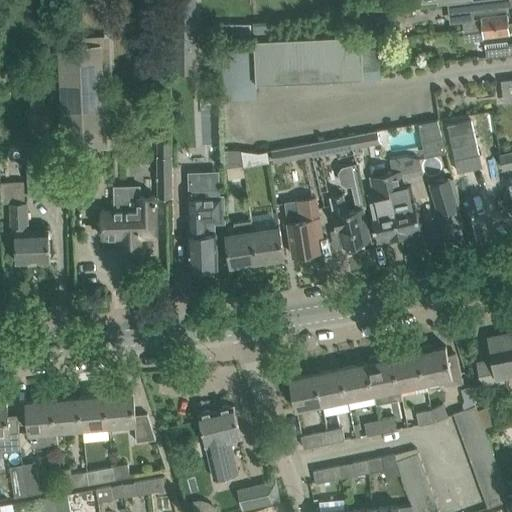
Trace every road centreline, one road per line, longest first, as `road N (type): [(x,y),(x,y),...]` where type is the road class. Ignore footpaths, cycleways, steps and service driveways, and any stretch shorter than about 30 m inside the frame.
road 1 (tertiary): [(235,325),(396,303),(511,267)]
road 2 (tertiary): [(0,346),(235,325)]
road 3 (residential): [(296,511),(235,325)]
